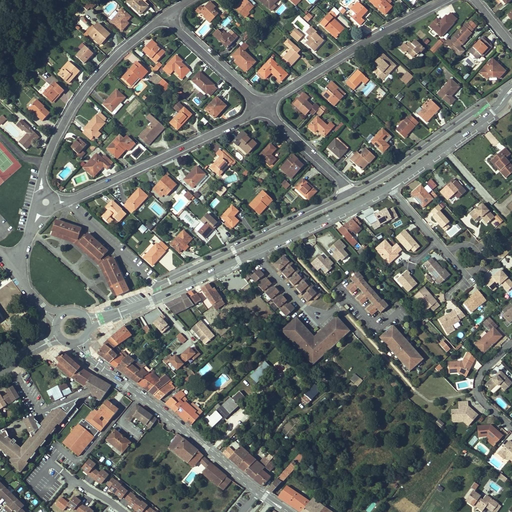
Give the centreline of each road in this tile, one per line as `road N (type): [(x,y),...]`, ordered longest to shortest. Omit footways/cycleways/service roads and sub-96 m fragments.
road 1 (residential): [(64,200),(158,282),(352,190)]
road 2 (residential): [(42,194),(44,166),(76,100),(165,13)]
road 3 (tertiary): [(258,492),(85,353)]
road 4 (residential): [(64,200),(262,106)]
road 5 (residential): [(262,106),(439,0)]
road 6 (residential): [(352,190),(478,104),(488,116)]
road 7 (tertiary): [(254,249),(110,315)]
road 8 (tertiary): [(391,185),(254,249)]
road 9 (residential): [(262,106),(165,13)]
road 10 (residential): [(254,249),(315,322),(339,306)]
road 11 (residential): [(352,190),(262,106)]
